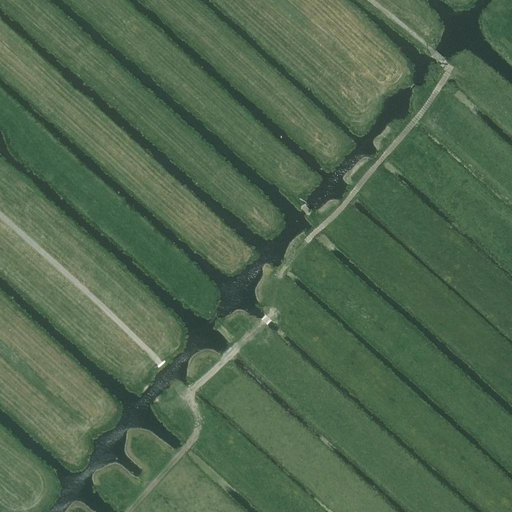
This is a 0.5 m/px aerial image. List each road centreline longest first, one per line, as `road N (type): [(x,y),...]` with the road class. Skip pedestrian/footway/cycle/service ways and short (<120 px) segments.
road 1 (track): [(0,211),(186,393),(271,315),(276,277),(452,65)]
road 2 (track): [(511,97),(444,61),(369,0)]
